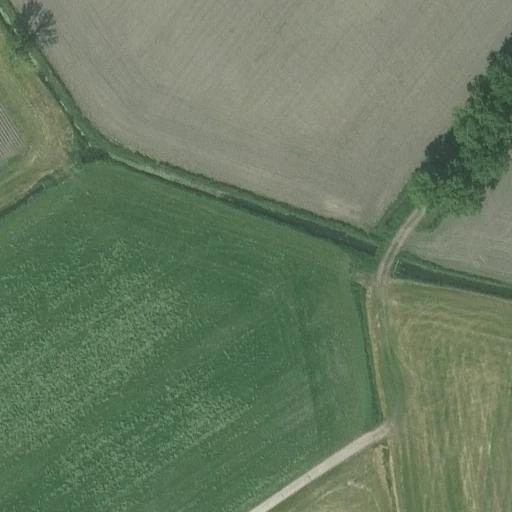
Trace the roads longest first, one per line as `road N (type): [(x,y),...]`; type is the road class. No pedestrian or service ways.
road 1 (track): [(256,511),(396,414),(402,388),(379,277)]
road 2 (unclassified): [(511,92),(397,241),(379,277)]
